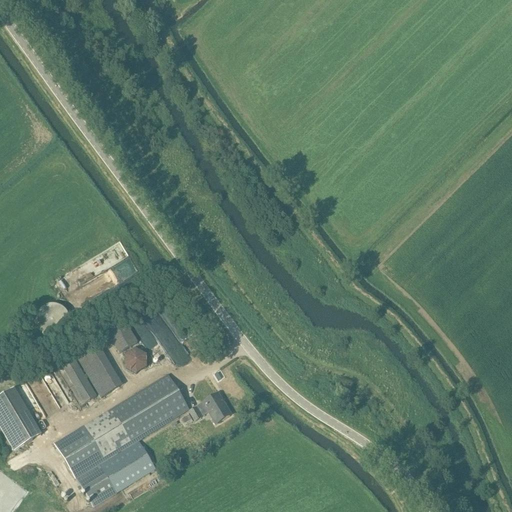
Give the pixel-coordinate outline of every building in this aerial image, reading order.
[(103,250),(106,261),(123,257),(120,246),(103,250)] [(127,262),(79,286),(85,298),(133,274),(127,262)] [(57,304),(33,314),(37,324),(33,326),(37,335),(65,323),(57,304)] [(102,328),(118,354),(138,343),(122,316),(102,328)] [(75,358),(101,400),(122,387),(97,345),(75,358)] [(122,353),(122,372),(144,371),(144,353),(122,353)] [(97,397),(73,357),(60,365),(84,405),(97,397)] [(55,445),(93,508),(116,495),(156,471),(139,442),(189,411),(168,376),(55,445)] [(0,427),(14,451),(41,436),(14,389),(0,397),(0,427)] [(208,413),(215,426),(231,416),(218,395),(198,407),(203,416),(208,413)] [(188,413),(194,423),(203,418),(196,407),(188,413)] [(189,415),(182,420),(186,426),(193,422),(189,415)]
